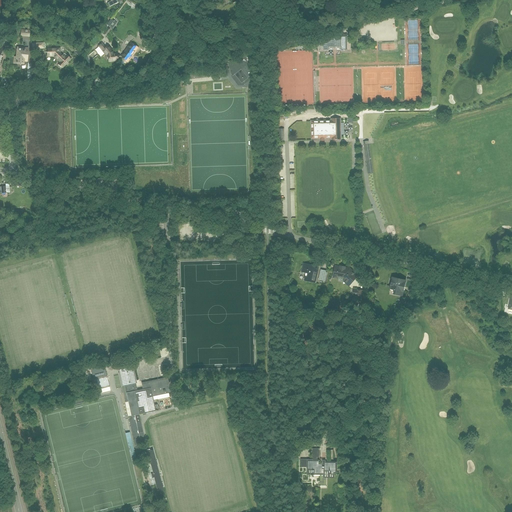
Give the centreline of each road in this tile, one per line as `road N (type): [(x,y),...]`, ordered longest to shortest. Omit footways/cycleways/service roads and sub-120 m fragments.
road 1 (residential): [(511,286),(170,208)]
road 2 (residential): [(11,172),(9,118),(20,101),(97,96),(151,81)]
road 3 (residential): [(170,208),(11,172)]
